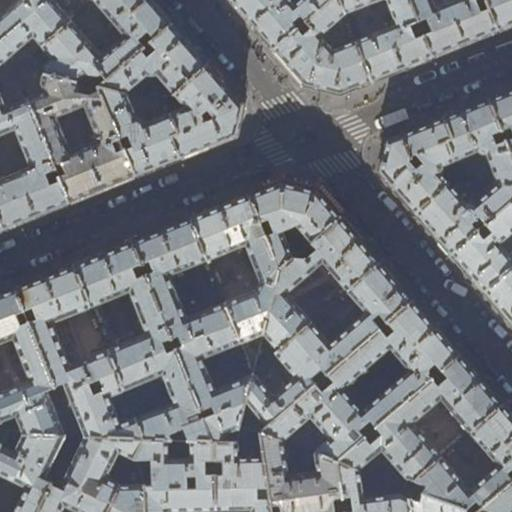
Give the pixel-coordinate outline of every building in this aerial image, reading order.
[(19,0),(0,16),(0,63),(3,64),(35,38),(42,47),(72,21),(53,0),(92,0),(94,2),(96,0),(19,0)] [(96,0),(94,2),(125,37),(102,56),(72,21),(42,47),(52,59),(46,64),(44,74),(77,81),(88,72),(89,74),(100,75),(102,73),(107,80),(172,23),(152,0),(96,0)] [(231,0),(252,24),(274,49),(331,0),(231,0)] [(321,36),(346,14),(340,0),(331,0),(274,49),(304,85),(316,87),(341,94),(350,91),(373,81),(357,41),(334,51),(321,36)] [(340,0),(346,14),(380,0),(386,0),(397,25),(357,41),(373,81),(402,70),(433,57),(410,0),(340,0)] [(410,0),(433,57),(466,44),(498,31),(486,0),(410,0)] [(511,0),(486,0),(498,31),(511,25),(511,0)] [(192,45),(172,23),(107,80),(99,86),(127,93),(149,73),(149,74),(151,75),(153,76),(155,76),(157,75),(157,74),(174,94),(208,64),(192,45)] [(208,64),(174,94),(185,108),(170,114),(177,133),(171,137),(181,158),(208,147),(237,136),(244,106),(229,88),(208,64)] [(63,162),(68,174),(59,177),(70,203),(104,189),(136,176),(125,150),(120,138),(101,90),(90,95),(81,93),(77,81),(44,74),(41,84),(45,94),(29,100),(55,165),(63,162)] [(99,86),(101,90),(120,138),(128,135),(133,146),(125,150),(136,176),(159,167),(181,158),(171,137),(177,133),(170,114),(145,124),(145,123),(144,122),(143,121),(142,121),(140,120),(138,121),(127,93),(99,86)] [(511,89),(511,90),(489,99),(511,156),(511,89)] [(0,93),(0,136),(16,130),(31,168),(0,180),(0,219),(4,229),(35,217),(70,203),(59,177),(55,165),(29,100),(7,109),(0,93)] [(511,156),(489,99),(463,109),(424,125),(388,139),(380,171),(399,193),(429,228),(452,254),(511,200),(511,156)] [(318,190),(282,182),(275,185),(249,195),(279,271),(263,334),(278,352),(311,322),(287,294),(322,264),(347,291),(380,262),(359,239),(324,198),(318,190)] [(219,207),(191,219),(208,262),(246,246),(260,282),(256,291),(225,303),(242,343),(263,334),(279,271),(249,195),(219,207)] [(511,200),(452,254),(468,273),(507,318),(511,323),(511,200)] [(162,230),(132,242),(213,440),(214,440),(225,440),(226,433),(239,427),(246,400),(253,373),(216,389),(204,359),(242,343),(225,303),(187,319),(171,277),(208,262),(191,219),(162,230)] [(103,254),(74,265),(92,308),(131,293),(148,334),(109,350),(125,390),(163,375),(175,403),(136,418),(144,438),(169,438),(174,439),(172,434),(185,428),(190,439),(191,439),(213,440),(132,242),(103,254)] [(380,262),(347,291),(366,313),(330,344),(311,322),(278,352),(276,354),(296,377),(274,397),(253,373),(246,400),(268,427),(316,385),(310,378),(321,368),(328,375),(328,374),(413,300),(396,281),(380,262)] [(47,276),(16,289),(55,386),(64,382),(86,436),(144,438),(136,418),(122,424),(111,396),(125,390),(109,350),(71,366),(54,323),(92,308),(74,265),(47,276)] [(0,294),(0,345),(14,339),(31,381),(0,393),(0,414),(2,421),(16,415),(23,433),(65,435),(48,390),(56,387),(55,386),(16,289),(0,294)] [(360,430),(371,420),(377,427),(460,355),(435,326),(413,300),(328,374),(335,382),(324,392),(317,384),(316,385),(268,427),(263,432),(285,441),(311,418),(330,438),(315,452),(316,452),(339,461),(366,437),(360,430)] [(480,379),(460,355),(377,427),(376,428),(382,434),(371,444),(365,438),(339,461),(360,469),(383,449),(408,478),(416,480),(442,457),(413,424),(441,399),(470,433),(502,404),(480,379)] [(511,415),(502,404),(470,433),(499,466),(471,490),(442,457),(416,480),(428,485),(425,494),(473,511),(478,511),(511,482),(511,415)] [(316,452),(319,472),(290,477),(285,441),(263,432),(266,457),(273,511),(345,511),(346,511),(344,511),(336,511),(334,498),(343,497),(343,496),(339,461),(316,452)] [(65,435),(23,433),(14,452),(1,445),(0,446),(0,474),(26,487),(13,511),(37,511),(52,483),(44,479),(65,435)] [(135,456),(144,438),(86,436),(60,487),(52,483),(37,511),(62,511),(65,506),(77,511),(107,511),(121,484),(122,484),(108,477),(121,451),(134,458),(135,456)] [(170,458),(169,438),(144,438),(135,456),(136,459),(154,459),(154,486),(146,486),(146,511),(168,511),(216,511),(215,475),(206,475),(205,460),(215,460),(214,440),(213,440),(191,439),(192,458),(170,458)] [(236,441),(225,440),(214,440),(215,460),(215,461),(224,461),(224,475),(215,475),(216,511),(252,510),(252,511),(273,511),(266,457),(239,457),(237,441),(236,441)] [(360,469),(339,461),(343,496),(352,496),(355,511),(346,511),(345,511),(411,511),(410,497),(400,494),(364,499),(360,469)] [(511,511),(511,482),(478,511),(511,511)] [(146,484),(121,484),(107,511),(146,511),(146,486),(146,484)] [(421,502),(410,497),(411,511),(473,511),(425,494),(421,502)]
